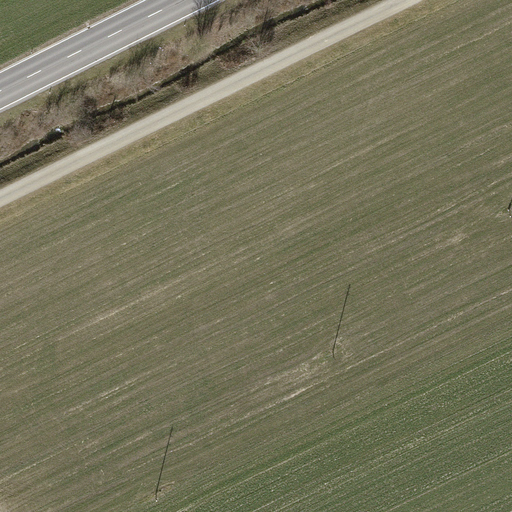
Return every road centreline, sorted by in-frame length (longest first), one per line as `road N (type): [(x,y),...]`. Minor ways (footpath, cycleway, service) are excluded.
road 1 (track): [(0,201),(413,0)]
road 2 (secondary): [(186,0),(0,93)]
